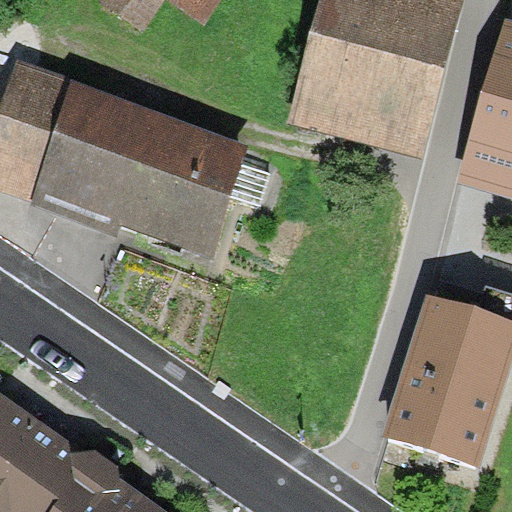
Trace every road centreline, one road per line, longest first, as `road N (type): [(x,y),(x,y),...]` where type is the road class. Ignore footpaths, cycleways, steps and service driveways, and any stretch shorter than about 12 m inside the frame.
road 1 (residential): [(482,0),(395,345),(350,467),(323,511)]
road 2 (tertiary): [(0,297),(305,511)]
